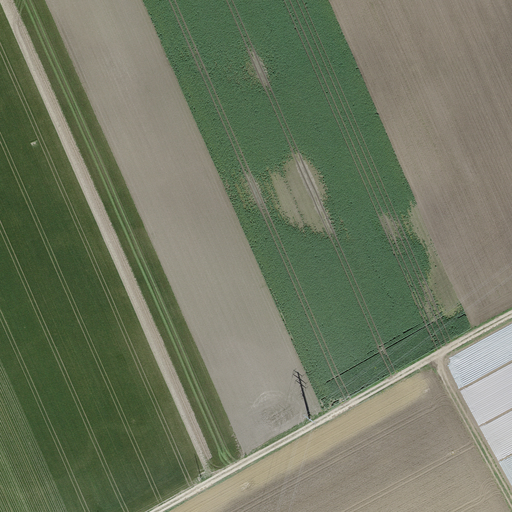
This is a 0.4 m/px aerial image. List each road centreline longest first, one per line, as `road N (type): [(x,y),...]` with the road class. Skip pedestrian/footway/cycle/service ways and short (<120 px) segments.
road 1 (track): [(155,511),(511,315)]
road 2 (track): [(511,503),(436,357)]
